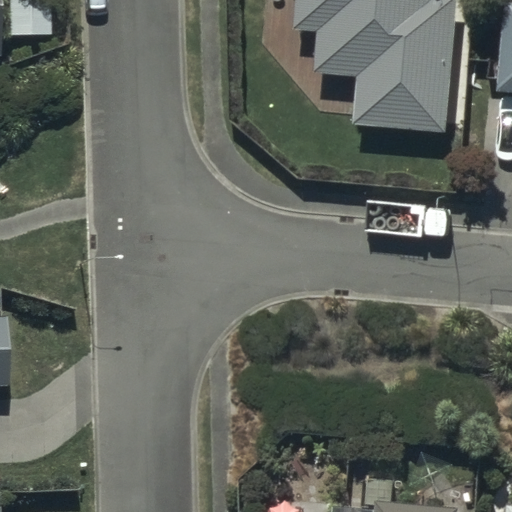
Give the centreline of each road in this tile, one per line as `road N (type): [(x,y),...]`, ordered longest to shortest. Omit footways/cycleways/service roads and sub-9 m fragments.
road 1 (residential): [(137,251),(320,254),(511,272)]
road 2 (residential): [(137,251),(144,511)]
road 3 (residential): [(134,0),(137,251)]
